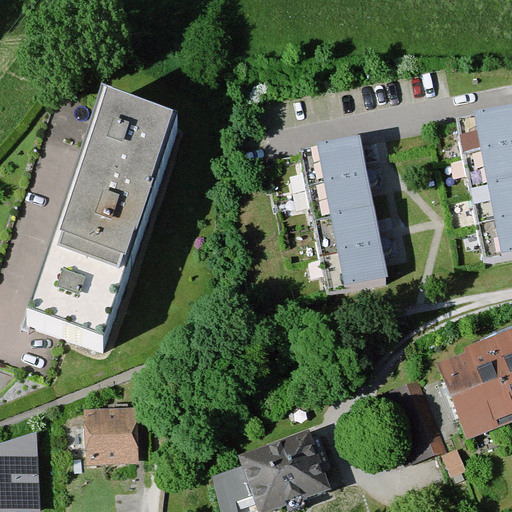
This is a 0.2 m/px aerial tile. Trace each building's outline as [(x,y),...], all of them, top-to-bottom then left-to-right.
[(138,120),(100,109),(27,331),(104,356),(178,134),(138,120)] [(491,264),(511,259),(511,129),(509,116),(461,127),(491,264)] [(306,155),(335,294),(380,285),(351,146),(306,155)] [(458,360),(429,372),(458,446),(511,425),(511,332),(456,355),(458,360)] [(444,453),(416,385),(377,401),(405,469),(444,453)] [(133,469),(129,415),(80,418),(83,472),(133,469)] [(39,511),(37,437),(0,450),(0,511),(39,511)] [(282,511),(322,497),(299,439),(232,465),(250,511),(282,511)] [(440,462),(449,483),(463,477),(454,456),(440,462)]
